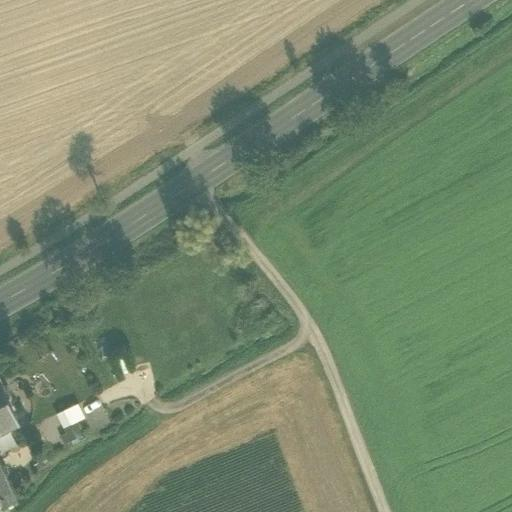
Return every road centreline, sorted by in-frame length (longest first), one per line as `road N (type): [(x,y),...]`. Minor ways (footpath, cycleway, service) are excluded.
road 1 (secondary): [(470,0),(0,302)]
road 2 (track): [(191,184),(310,326),(384,511)]
